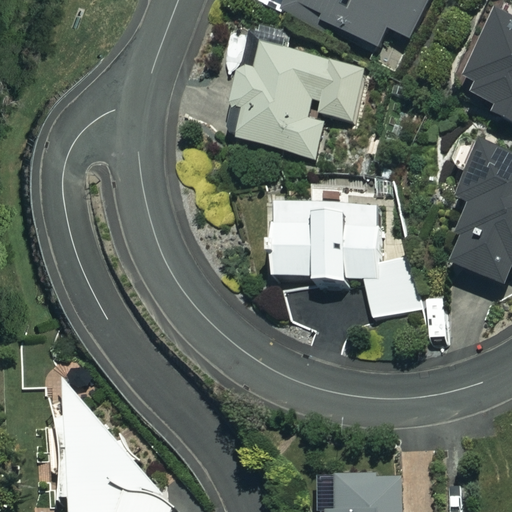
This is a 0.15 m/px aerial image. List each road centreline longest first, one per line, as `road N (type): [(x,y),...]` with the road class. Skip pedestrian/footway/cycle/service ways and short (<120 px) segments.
road 1 (residential): [(143,104),(137,148),(162,255),(198,312),(230,341),(297,381),(368,398),(445,393),(511,364)]
road 2 (residential): [(241,511),(199,440),(118,339),(70,236),(62,181),(74,140),(100,115),(143,104)]
